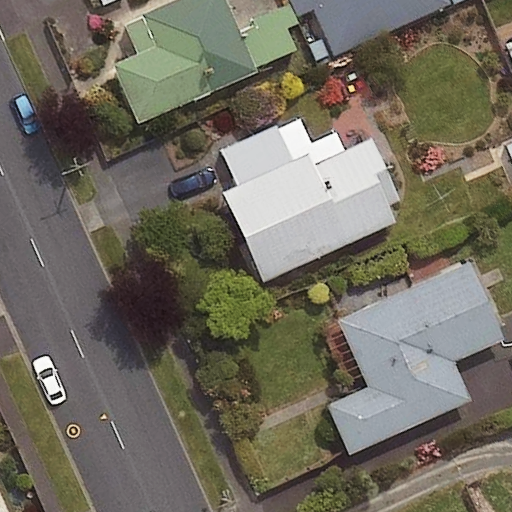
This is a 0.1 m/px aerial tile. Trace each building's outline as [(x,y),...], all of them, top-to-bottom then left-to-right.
[(218,0),(155,0),(94,26),(132,115),(291,48),(273,5),(228,24),(218,0)] [(289,0),(294,10),(308,4),(327,49),(441,0),(289,0)] [(511,34),(502,39),(511,61),(511,34)] [(255,275),(388,215),(380,198),(390,193),(363,133),(337,144),(329,127),(304,138),(292,111),(216,145),(231,179),(216,186),(255,275)] [(511,134),(499,141),(511,171),(511,134)] [(499,330),(465,253),(331,313),(361,380),(320,399),(342,446),(463,393),(445,354),(499,330)]
